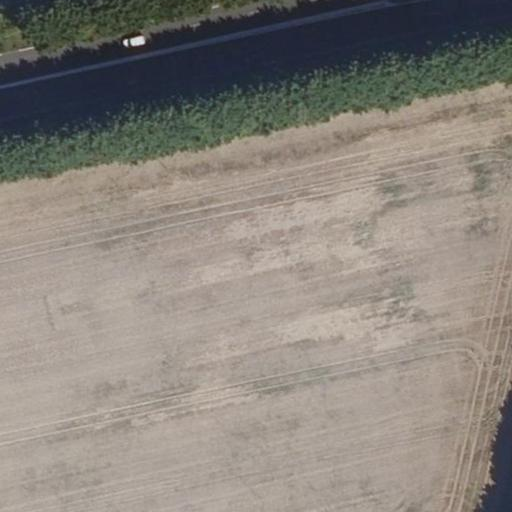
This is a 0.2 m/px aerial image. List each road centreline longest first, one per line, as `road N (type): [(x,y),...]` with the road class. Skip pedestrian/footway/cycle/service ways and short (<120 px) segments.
road 1 (primary): [(0,103),(511,2)]
road 2 (primary): [(314,0),(0,70)]
